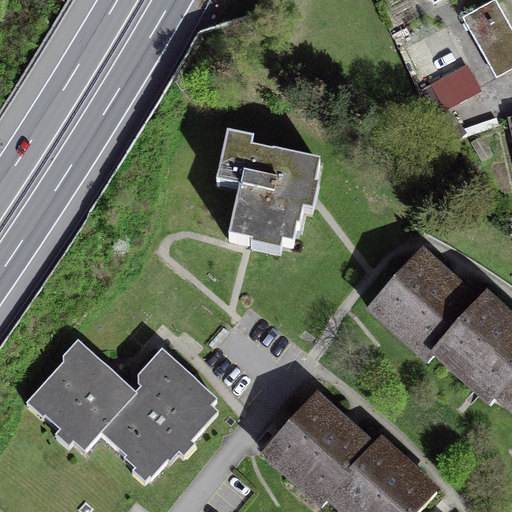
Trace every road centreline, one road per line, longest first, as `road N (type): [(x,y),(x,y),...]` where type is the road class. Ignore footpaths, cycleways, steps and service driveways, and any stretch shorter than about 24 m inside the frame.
road 1 (motorway): [(0,272),(171,0)]
road 2 (motorway): [(116,0),(0,187)]
